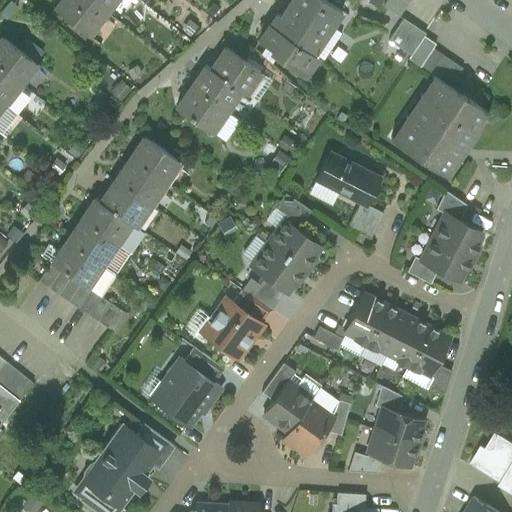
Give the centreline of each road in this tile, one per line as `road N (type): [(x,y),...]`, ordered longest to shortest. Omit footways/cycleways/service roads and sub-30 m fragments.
road 1 (residential): [(217,435),(346,256),(374,269)]
road 2 (residential): [(217,435),(279,478),(429,490)]
road 3 (residential): [(429,490),(483,324)]
road 4 (residential): [(374,269),(483,324)]
